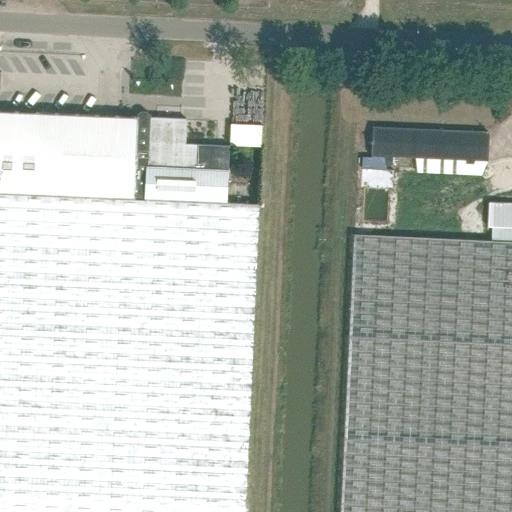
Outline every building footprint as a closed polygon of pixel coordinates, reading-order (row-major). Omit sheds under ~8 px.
[(0,193),(146,200),(228,203),(230,146),(185,144),(186,119),(149,118),(150,116),(146,112),(142,112),(138,115),(138,117),(0,110),(0,193)] [(242,139),(243,125),(231,124),(231,139),(242,139)] [(429,157),(431,130),(373,127),(372,155),(372,157),(361,156),(361,167),(384,168),(385,164),(392,164),(392,156),(429,157)] [(431,130),(429,157),(487,160),(488,133),(431,130)] [(0,511),(245,511),(259,205),(228,203),(146,200),(0,193),(0,511)] [(511,204),(489,203),(487,227),(511,228),(511,204)] [(511,511),(511,241),(354,234),(340,511),(511,511)]
